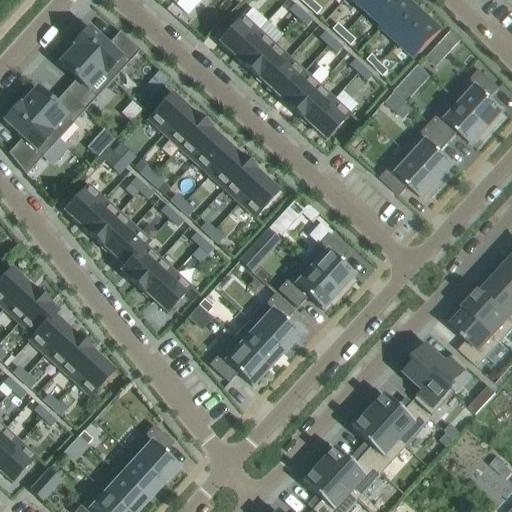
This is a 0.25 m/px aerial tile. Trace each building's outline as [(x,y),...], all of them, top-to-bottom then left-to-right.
[(202,0),(190,14),(197,20),(214,0),(202,0)] [(349,0),(364,13),(375,0),(349,0)] [(381,29),(407,0),(406,0),(375,0),(364,13),(381,29)] [(398,44),(424,15),(407,0),(381,29),(398,44)] [(321,10),(312,2),(307,8),(316,16),(321,10)] [(303,13),(294,5),(289,11),(298,19),(303,13)] [(312,21),(303,13),(298,19),(307,27),(312,21)] [(441,31),(424,15),(398,44),(415,60),(441,31)] [(234,59),(259,32),(243,18),(218,44),(234,59)] [(341,39),(346,33),(337,24),(332,30),(341,39)] [(112,82),(140,51),(120,33),(108,46),(89,28),(85,33),(82,31),(74,39),(77,42),(73,47),(74,48),(74,47),(112,82)] [(274,46),(259,32),(234,59),(249,72),(274,46)] [(334,40),(325,32),(319,38),(328,46),(334,40)] [(355,41),(346,33),(341,39),(349,47),(355,41)] [(451,33),(443,42),(452,51),(461,42),(451,33)] [(342,49),(334,40),(328,46),(337,54),(342,49)] [(264,86),(289,60),(274,46),(249,72),(264,86)] [(85,111),(112,82),(74,47),(74,48),(58,64),(76,81),(65,93),(85,111)] [(365,61),(374,69),(380,63),(371,55),(365,61)] [(279,100),(304,73),(289,60),(264,86),(279,100)] [(364,68),(355,60),(349,66),(358,74),(364,68)] [(389,71),(380,63),(374,69),(383,77),(389,71)] [(364,68),(358,74),(367,82),(373,76),(364,68)] [(453,99),(457,102),(458,102),(492,133),(501,124),(497,120),(504,112),(490,99),(499,89),(479,71),(453,99)] [(319,87),(304,73),(279,100),(294,114),(319,87)] [(402,86),(394,94),(406,105),(414,96),(402,86)] [(309,127),(334,101),(319,87),(294,114),(309,127)] [(58,141),(85,111),(65,93),(54,105),(36,88),(21,105),(20,106),(58,141)] [(164,135),(188,109),(172,94),(148,121),(164,135)] [(394,96),(385,106),(394,115),(403,104),(394,96)] [(350,115),(334,101),(309,127),(325,142),(350,115)] [(458,102),(457,102),(443,118),(439,115),(429,125),(449,144),(458,134),(472,147),(479,139),(483,142),(492,133),(458,102)] [(26,176),(58,141),(20,106),(21,105),(20,104),(3,122),(22,140),(8,155),(26,176)] [(179,149),(203,123),(188,109),(164,135),(179,149)] [(194,163),(218,136),(203,123),(179,149),(194,163)] [(440,153),(449,144),(429,125),(420,136),(427,142),(413,158),(412,159),(442,187),(451,178),(447,174),(455,166),(440,153)] [(115,140),(105,131),(100,136),(110,146),(115,140)] [(209,177),(233,150),(218,136),(194,163),(209,177)] [(224,190),(248,164),(233,150),(209,177),(224,190)] [(129,152),(121,161),(127,167),(135,158),(129,152)] [(412,159),(413,158),(409,155),(393,172),(390,169),(379,180),(399,198),(408,188),(423,201),(430,193),(434,196),(442,187),(412,159)] [(127,167),(121,161),(113,170),(119,175),(125,169),(127,167)] [(239,204),(263,178),(248,164),(224,190),(239,204)] [(140,174),(149,182),(154,176),(145,168),(140,174)] [(149,182),(157,190),(163,184),(154,176),(149,182)] [(144,186),(136,178),(130,184),(139,192),(144,186)] [(279,192),(263,178),(239,204),(255,219),(279,192)] [(80,227),(104,200),(88,186),(64,212),(80,227)] [(153,195),(144,186),(139,192),(148,200),(153,195)] [(175,196),(170,202),(179,210),(184,204),(175,196)] [(95,241),(119,214),(104,200),(80,227),(95,241)] [(184,204),(179,210),(188,218),(193,212),(184,204)] [(175,214),(166,206),(160,212),(169,220),(175,214)] [(110,254),(134,228),(119,214),(95,241),(110,254)] [(183,222),(175,214),(169,220),(178,228),(183,222)] [(205,223),(200,229),(209,237),(214,231),(205,223)] [(144,248),(150,242),(134,228),(110,254),(124,268),(125,268),(144,248)] [(268,230),(249,252),(260,263),(280,241),(279,239),(268,230)] [(214,231),(209,237),(218,245),(223,239),(214,231)] [(205,242),(196,234),(191,239),(199,248),(205,242)] [(329,235),(304,262),(342,297),(350,288),(346,284),(354,276),(340,263),(349,253),(329,235)] [(214,250),(205,242),(199,248),(208,256),(214,250)] [(135,288),(159,262),(144,248),(125,268),(124,268),(119,274),(135,288)] [(150,302),(174,275),(159,262),(135,288),(150,302)] [(342,297),(304,262),(277,291),(297,310),(308,298),(322,311),(329,303),(333,306),(342,297)] [(511,264),(510,262),(495,278),(511,293),(511,264)] [(0,306),(4,310),(28,283),(13,269),(0,282),(0,306)] [(190,290),(174,275),(150,302),(166,316),(190,290)] [(511,293),(495,278),(481,294),(509,320),(510,319),(511,316),(511,293)] [(19,324),(43,297),(28,283),(4,310),(19,324)] [(509,320),(481,294),(480,292),(464,309),(466,311),(501,343),(511,331),(511,321),(510,319),(509,320)] [(274,294),(249,322),(283,353),(299,336),(285,323),(294,313),(274,294)] [(59,311),(43,297),(19,324),(34,337),(53,317),(54,317),(59,311)] [(204,300),(198,306),(207,315),(213,309),(204,300)] [(501,343),(466,311),(458,319),(456,318),(449,325),(463,338),(462,339),(466,343),(458,352),(477,369),(501,343)] [(44,357),(68,331),(54,317),(53,317),(34,337),(28,343),(44,357)] [(283,353),(249,322),(234,339),(268,370),(283,353)] [(59,371),(83,344),(68,331),(44,357),(59,371)] [(268,370),(234,339),(209,366),(229,385),(238,375),(252,388),(268,370)] [(74,385),(98,358),(83,344),(59,371),(74,385)] [(468,369),(454,356),(446,365),(427,347),(414,360),(448,391),(449,390),(468,369)] [(114,373),(98,358),(74,385),(90,399),(114,373)] [(448,391),(414,360),(402,374),(422,391),(414,400),(431,416),(452,393),(449,390),(448,391)] [(21,382),(27,376),(18,368),(13,374),(21,382)] [(21,382),(30,390),(36,384),(27,376),(21,382)] [(12,392),(18,386),(9,378),(3,384),(12,392)] [(21,400),(26,394),(18,386),(12,392),(21,400)] [(489,387),(469,409),(477,416),(485,407),(497,394),(489,387)] [(51,409),(57,403),(48,395),(43,401),(51,409)] [(430,421),(411,403),(402,413),(383,395),(367,413),(405,448),(430,421)] [(60,417),(66,411),(57,403),(51,409),(60,417)] [(48,414),(39,406),(33,411),(42,420),(48,414)] [(405,448),(367,413),(350,430),(370,448),(362,457),(381,475),(405,448)] [(51,428),(56,422),(48,414),(42,420),(51,428)] [(145,439),(131,455),(130,455),(163,485),(179,467),(165,454),(174,445),(154,426),(144,437),(145,439)] [(446,436),(453,443),(460,435),(450,426),(443,433),(446,436)] [(0,465),(20,444),(5,430),(0,435),(0,465)] [(83,432),(78,438),(87,446),(92,440),(83,432)] [(446,436),(439,443),(447,450),(453,443),(446,436)] [(78,438),(72,444),(81,452),(87,446),(78,438)] [(36,458),(20,444),(0,465),(0,473),(12,485),(36,458)] [(381,475),(362,457),(353,466),(334,448),(318,466),(356,501),(381,475)] [(130,455),(131,455),(129,453),(113,471),(147,502),(163,485),(130,455)] [(346,511),(356,501),(318,466),(301,484),(321,502),(312,511),(313,511),(346,511)] [(138,511),(147,502),(113,471),(98,488),(124,511),(138,511)] [(42,503),(52,492),(40,481),(30,491),(42,503)] [(124,511),(98,488),(75,511),(124,511)]
